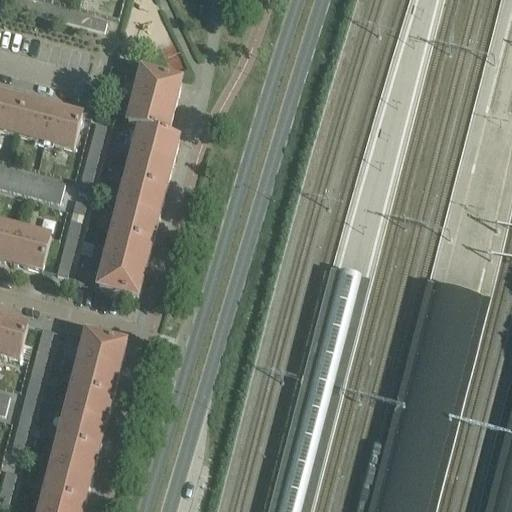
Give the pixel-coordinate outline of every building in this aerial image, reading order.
[(11,0),(1,0),(0,5),(0,7),(105,35),(107,25),(11,0)] [(143,78),(129,132),(132,132),(141,135),(141,134),(168,141),(168,140),(182,87),(143,78)] [(26,105),(0,97),(0,133),(17,138),(26,105)] [(17,138),(45,146),(54,112),(26,105),(17,138)] [(83,119),(54,112),(45,146),(74,153),(83,119)] [(96,127),(79,196),(89,198),(107,130),(96,127)] [(129,139),(131,132),(129,132),(114,128),(113,135),(129,139)] [(138,146),(128,187),(166,197),(180,143),(168,140),(168,141),(141,134),(141,135),(132,132),(129,144),(138,146)] [(0,190),(60,207),(65,187),(0,169),(0,190)] [(128,187),(114,240),(152,250),(166,197),(128,187)] [(77,205),(57,278),(68,281),(87,207),(77,205)] [(0,263),(14,267),(22,233),(0,227),(0,263)] [(51,241),(22,233),(14,267),(43,275),(51,241)] [(86,235),(83,245),(95,248),(97,238),(86,235)] [(114,240),(100,294),(139,304),(152,250),(114,240)] [(0,321),(0,357),(20,363),(28,329),(0,321)] [(43,332),(11,455),(22,458),(53,335),(43,332)] [(126,350),(88,340),(74,394),(113,404),(126,350)] [(74,394),(60,447),(99,457),(113,404),(74,394)] [(0,417),(5,419),(10,399),(0,396),(0,417)] [(60,447),(47,500),(85,510),(99,457),(60,447)] [(0,511),(7,511),(16,478),(6,475),(0,499),(0,511)] [(47,500),(43,511),(84,511),(85,510),(47,500)]
